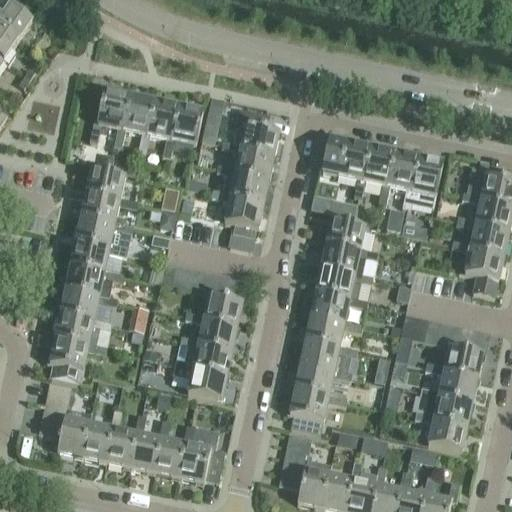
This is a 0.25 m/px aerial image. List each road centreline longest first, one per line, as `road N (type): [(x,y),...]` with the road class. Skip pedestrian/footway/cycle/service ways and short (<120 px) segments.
road 1 (tertiary): [(511,106),(249,52),(178,32),(111,0)]
road 2 (residential): [(232,511),(307,121)]
road 3 (residential): [(511,164),(307,121)]
road 4 (residential): [(152,511),(0,480)]
road 5 (residential): [(483,511),(511,383)]
road 6 (residential): [(0,456),(14,372),(0,329)]
